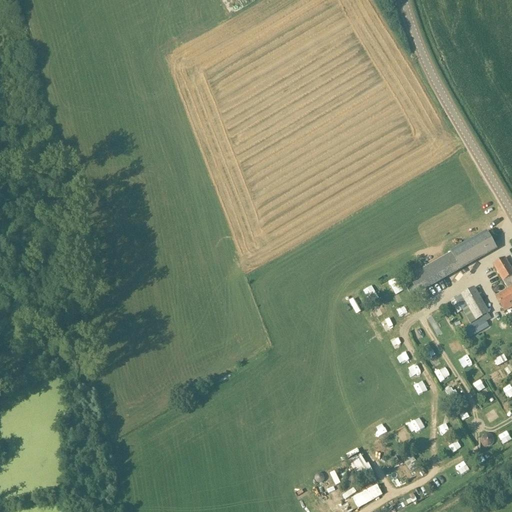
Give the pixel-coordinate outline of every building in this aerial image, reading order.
[(486,232),(451,252),(452,253),(458,263),(460,267),(495,247),(488,235),(486,232)] [(511,269),(505,258),(493,266),(503,282),(508,291),(511,288),(511,269)] [(492,287),(498,296),(506,290),(500,281),(492,287)] [(474,288),(460,296),(450,302),(457,314),(462,312),(470,326),(461,331),(466,341),(489,328),(484,318),(490,314),(474,288)] [(511,288),(508,291),(495,298),(504,313),(511,308),(511,288)] [(497,360),(499,366),(509,361),(507,356),(497,360)] [(363,482),(377,475),(371,464),(357,471),(363,482)] [(358,509),(385,497),(380,486),(353,497),(358,509)]
